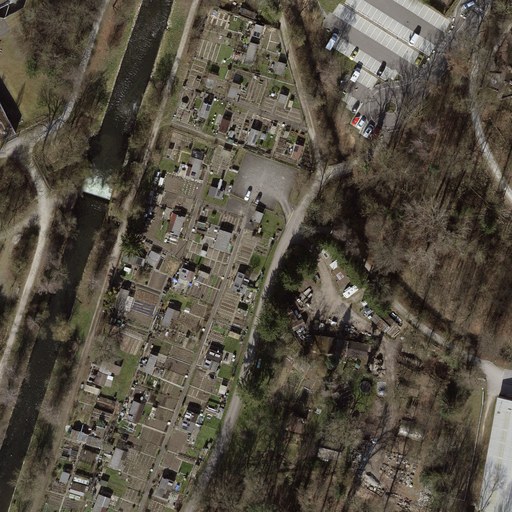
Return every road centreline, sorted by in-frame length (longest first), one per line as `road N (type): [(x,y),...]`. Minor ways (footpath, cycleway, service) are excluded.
road 1 (unclassified): [(479,0),(405,94),(379,101),(385,119),(409,108),(490,0)]
road 2 (track): [(106,0),(64,116),(21,145)]
road 3 (track): [(511,196),(480,131),(474,91),(481,59),(454,49)]
